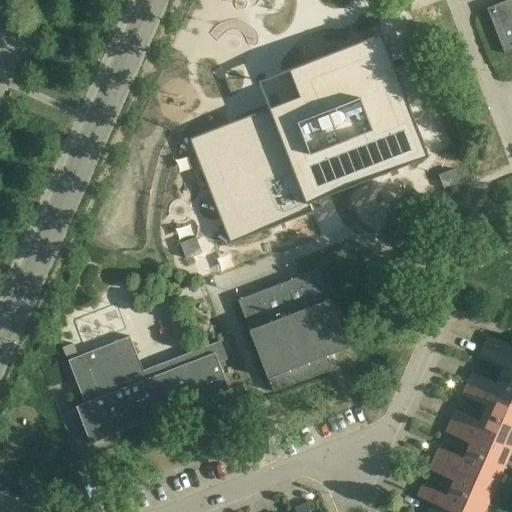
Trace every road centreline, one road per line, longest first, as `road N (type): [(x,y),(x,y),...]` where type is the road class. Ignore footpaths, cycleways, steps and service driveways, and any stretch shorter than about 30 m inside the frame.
road 1 (residential): [(153,0),(9,336)]
road 2 (residential): [(342,493),(390,424),(443,310)]
road 3 (residential): [(342,493),(316,469),(290,467),(177,511)]
